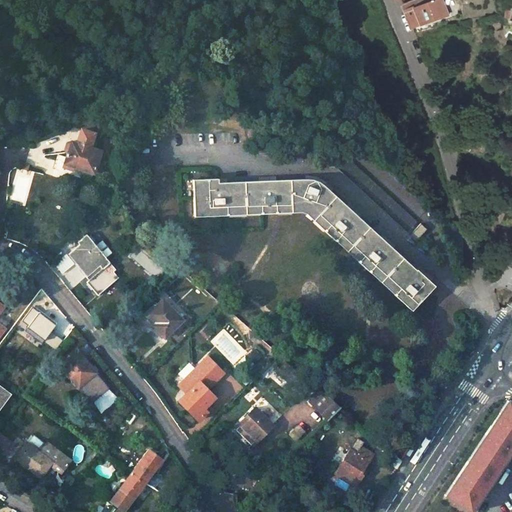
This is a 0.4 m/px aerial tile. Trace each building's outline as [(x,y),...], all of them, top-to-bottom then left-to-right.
[(410,26),(446,14),(440,0),(406,0),(400,2),(410,26)] [(9,116),(1,116),(2,127),(11,126),(12,119),(9,116)] [(109,142),(105,140),(101,152),(106,154),(109,142)] [(98,151),(69,142),(61,167),(72,171),(73,168),(91,174),(92,172),(95,173),(99,164),(95,162),(98,151)] [(337,173),(416,242),(426,229),(347,160),(337,173)] [(395,295),(412,310),(434,286),(325,190),(323,188),(321,187),(319,186),(316,185),(314,184),(311,183),(309,182),(306,182),(304,182),(301,181),(191,188),(193,216),(306,210),(398,292),(395,295)] [(77,246),(67,255),(85,276),(98,264),(100,267),(107,261),(84,235),(75,244),(77,246)] [(114,268),(107,261),(100,267),(98,264),(85,276),(89,281),(87,282),(99,294),(115,278),(111,271),(114,268)] [(183,321),(162,299),(148,314),(157,323),(151,329),(161,340),(164,337),(165,338),(183,321)] [(109,389),(78,351),(61,366),(92,403),(109,389)] [(197,420),(205,412),(201,408),(212,397),(206,390),(223,373),(206,357),(177,386),(186,395),(179,402),(197,420)] [(241,360),(230,372),(242,384),(253,372),(241,360)] [(183,377),(194,367),(190,363),(179,372),(183,377)] [(340,406),(320,389),(309,400),(327,419),(340,406)] [(475,448),(501,465),(511,448),(511,404),(506,401),(475,448)] [(252,408),(236,425),(254,441),(269,425),(252,408)] [(288,433),(295,441),(306,431),(298,423),(288,433)] [(0,424),(0,436),(4,440),(10,432),(0,424)] [(354,437),(334,473),(356,485),(362,475),(360,473),(372,452),(360,446),(362,441),(354,437)] [(73,457),(49,440),(42,449),(28,440),(17,455),(42,474),(43,472),(49,464),(55,468),(61,472),(73,457)] [(469,511),(470,511),(501,465),(475,448),(444,496),(469,511)] [(145,484),(163,461),(149,451),(131,474),(145,484)] [(395,455),(390,464),(396,468),(401,460),(395,455)] [(49,476),(55,468),(49,464),(43,472),(49,476)] [(131,474),(111,501),(125,511),(145,484),(131,474)]
